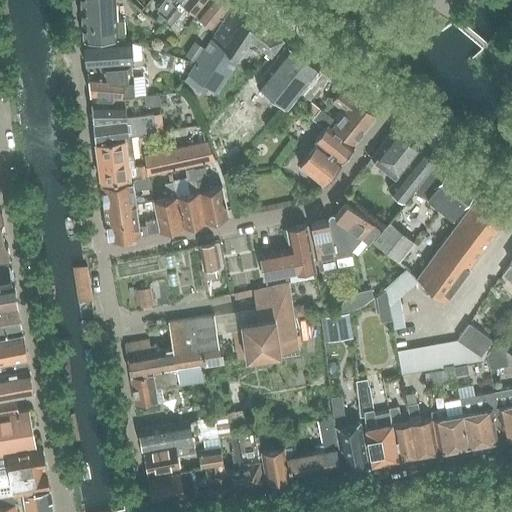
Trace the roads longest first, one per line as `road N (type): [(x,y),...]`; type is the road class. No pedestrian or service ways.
road 1 (residential): [(66,511),(0,143)]
road 2 (residential): [(144,506),(511,444)]
road 3 (residential): [(99,252),(308,215),(389,112)]
road 4 (residential): [(144,506),(99,252)]
road 5 (residential): [(99,252),(78,0)]
road 6 (residential): [(389,112),(250,0)]
road 7 (residential): [(511,207),(389,112)]
